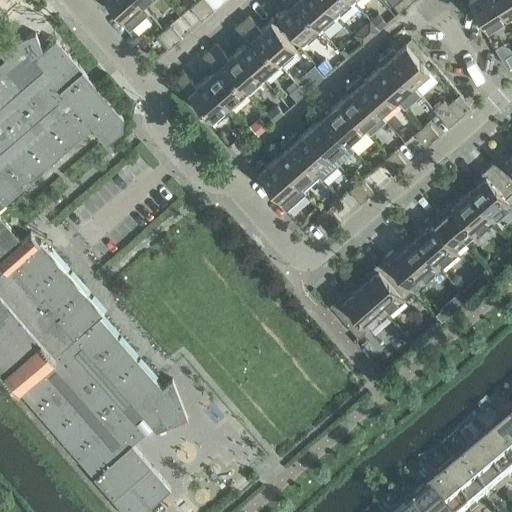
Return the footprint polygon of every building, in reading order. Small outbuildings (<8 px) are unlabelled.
[(148,10),(142,3),(139,0),(109,0),(123,16),(120,19),(128,28),(148,10)] [(208,13),(197,0),(190,6),(201,19),(208,13)] [(207,0),(197,0),(208,13),(214,8),(207,0)] [(304,43),(321,28),(296,0),(283,0),(288,5),(278,13),(304,43)] [(338,14),(325,0),(296,0),(321,28),(338,14)] [(353,0),(325,0),(338,14),(353,0)] [(400,11),(413,0),(412,0),(399,0),(394,4),(400,11)] [(506,15),(497,0),(470,0),(487,27),(506,15)] [(511,11),(511,0),(497,0),(506,15),(511,11)] [(243,21),(281,64),(298,49),(272,19),(262,28),(250,14),(243,21)] [(355,33),(363,42),(378,29),(371,20),(355,33)] [(264,78),(281,64),(243,21),(236,27),(247,40),(238,48),(264,78)] [(171,23),(164,29),(175,42),(182,36),(171,23)] [(175,42),(164,29),(158,35),(169,47),(175,42)] [(0,197),(5,203),(93,126),(106,142),(122,128),(123,114),(116,107),(56,38),(43,50),(36,32),(0,45),(0,52),(5,58),(0,61),(0,197)] [(386,53),(412,83),(429,69),(406,42),(397,51),(393,47),(386,53)] [(210,49),(248,92),(264,78),(238,48),(229,56),(218,43),(210,49)] [(248,92),(210,49),(203,55),(215,69),(206,76),(232,106),(248,92)] [(382,63),(373,71),(396,98),(404,107),(420,92),(412,83),(386,53),(379,59),(382,63)] [(317,65),(324,73),(332,66),(325,58),(317,65)] [(215,121),(232,106),(206,76),(197,84),(185,71),(177,78),(215,121)] [(396,98),(373,71),(364,79),(361,75),(353,82),(380,112),(396,98)] [(350,92),(341,100),(363,126),(369,133),(386,118),(380,112),(353,82),(346,88),(350,92)] [(289,91),(289,92),(296,100),(305,92),(298,84),(289,91)] [(444,99),(434,108),(449,125),(466,110),(455,98),(448,103),(444,99)] [(363,126),(341,100),(332,108),(328,104),(321,110),(347,140),(363,126)] [(268,114),(274,120),(284,111),(278,105),(268,114)] [(347,140),(321,110),(314,116),(317,120),(308,128),(331,154),(347,140)] [(260,116),(250,124),(258,134),(268,126),(260,116)] [(429,120),(422,126),(433,139),(440,133),(429,120)] [(422,126),(415,132),(426,145),(433,139),(422,126)] [(339,163),(331,154),(308,128),(299,136),(296,132),(288,138),(320,175),(322,178),(339,163)] [(320,175),(288,138),(281,145),(285,149),(276,156),(304,189),(304,188),(320,175)] [(243,148),(235,139),(229,144),(237,153),(243,148)] [(395,149),(389,155),(400,168),(406,162),(395,149)] [(492,162),(511,185),(511,152),(506,158),(502,153),(492,162)] [(400,168),(389,155),(382,161),(393,173),(400,168)] [(307,191),(304,188),(304,189),(276,156),(266,164),(263,160),(255,167),(280,197),(278,198),(287,209),(307,191)] [(485,175),(469,190),(495,220),(511,205),(511,204),(511,203),(511,201),(511,185),(492,162),(481,171),(485,175)] [(363,178),(356,184),(367,196),(374,190),(363,178)] [(367,196),(356,184),(350,189),(361,202),(367,196)] [(438,209),(466,242),(476,234),(477,236),(495,220),(469,190),(452,205),(448,200),(438,209)] [(0,259),(22,240),(0,213),(0,207),(5,203),(0,197),(0,259)] [(330,206),(324,212),(335,225),(341,219),(330,206)] [(415,237),(418,241),(441,267),(459,252),(457,250),(466,242),(438,209),(428,218),(432,222),(415,237)] [(317,218),(328,230),(335,225),(324,212),(317,218)] [(0,367),(17,386),(114,498),(126,511),(143,511),(172,487),(152,465),(133,443),(152,426),(156,431),(169,425),(188,418),(173,378),(163,386),(157,379),(101,315),(105,311),(42,239),(40,241),(32,231),(22,240),(0,259),(0,367)] [(415,237),(410,241),(398,252),(394,247),(384,256),(413,289),(422,280),(423,282),(441,267),(418,241),(415,237)] [(378,269),(361,284),(387,314),(405,298),(403,297),(413,289),(384,256),(374,265),(378,269)] [(387,314),(361,284),(344,298),(340,294),(330,303),(359,336),(368,327),(370,329),(387,314)] [(473,292),(467,284),(462,289),(468,297),(473,292)] [(441,320),(449,314),(442,306),(435,312),(441,320)] [(511,430),(504,420),(487,434),(511,463),(511,430)] [(511,463),(487,434),(471,448),(501,484),(511,475),(511,463)] [(471,448),(454,462),(485,498),(501,484),(471,448)] [(454,462),(438,476),(468,511),(485,498),(454,462)] [(468,511),(438,476),(421,490),(439,511),(468,511)] [(439,511),(421,490),(404,504),(410,511),(439,511)]
